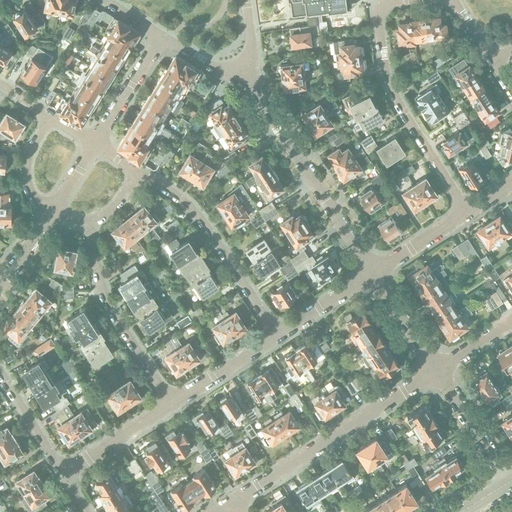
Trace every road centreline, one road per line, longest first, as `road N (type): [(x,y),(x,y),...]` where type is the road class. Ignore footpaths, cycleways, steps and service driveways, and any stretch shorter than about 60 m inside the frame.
road 1 (residential): [(469,213),(390,79),(381,10),(412,0)]
road 2 (residential): [(235,503),(439,370)]
road 3 (residential): [(372,274),(248,72)]
road 4 (residential): [(277,334),(195,211),(137,171)]
road 5 (residential): [(172,403),(112,309),(93,222)]
road 6 (residential): [(510,482),(439,370)]
road 7 (residential): [(64,474),(172,403)]
road 8 (residential): [(94,145),(162,36)]
road 9 (residential): [(172,403),(277,334)]
road 10 (residential): [(64,474),(0,371)]
